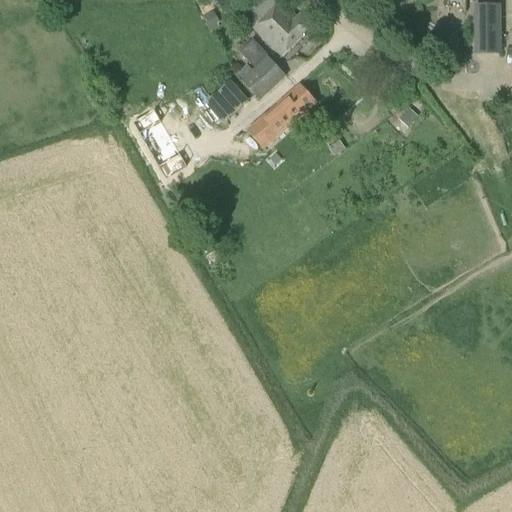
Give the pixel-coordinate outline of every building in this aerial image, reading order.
[(282,58),(315,25),(302,13),(297,17),(281,1),(253,29),(282,58)] [(473,7),(473,32),(499,32),(499,6),(473,7)] [(210,32),(219,27),(217,24),(219,22),(214,12),(202,19),(210,32)] [(252,40),(239,52),(254,69),(268,56),(252,40)] [(267,58),(241,82),(260,102),(286,77),(275,65),(267,58)] [(248,101),(231,82),(205,104),(222,124),(248,101)] [(264,150),(315,105),(299,87),(248,132),(264,150)] [(407,104),(397,115),(410,127),(420,115),(407,104)] [(174,129),(161,107),(133,123),(145,145),(174,129)] [(330,150),(335,157),(345,150),(340,142),(330,150)] [(196,238),(205,253),(218,245),(209,230),(196,238)]
